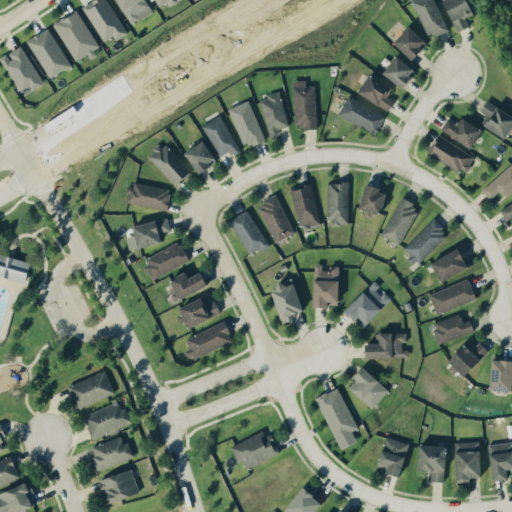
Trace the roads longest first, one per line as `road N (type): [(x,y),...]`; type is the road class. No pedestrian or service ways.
road 1 (residential): [(511,505),(380,506),(303,448),(196,208)]
road 2 (residential): [(196,208),(302,159),(388,161),(473,219),(495,256),(510,316)]
road 3 (tertiary): [(15,152),(121,334),(166,428),(193,511)]
road 4 (secondary): [(30,181),(337,0)]
road 5 (secondary): [(269,0),(15,152)]
road 6 (residential): [(166,428),(253,393),(268,370)]
road 7 (residential): [(268,370),(243,366),(154,401)]
